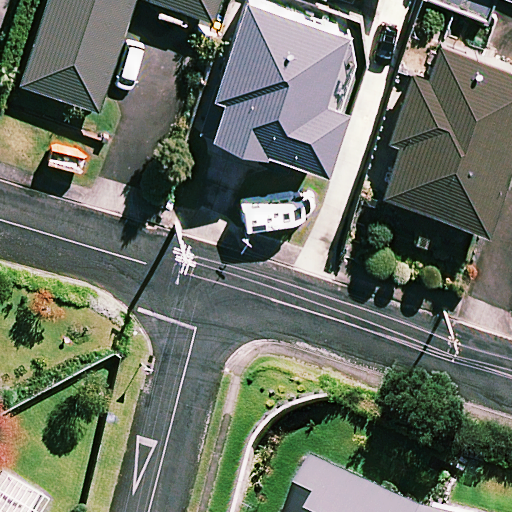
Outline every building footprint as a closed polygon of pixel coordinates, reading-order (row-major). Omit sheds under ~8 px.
[(47,0),(19,84),(97,110),(133,0),(151,0),(210,19),(216,0),(47,0)] [(309,0),(288,64),(332,79),(357,0),(309,0)] [(429,0),(430,0),(486,20),(493,0),(429,0)] [(511,144),(511,69),(436,44),(426,75),(412,70),(389,140),(398,143),(381,196),(484,230),(511,144)] [(444,511),(415,511),(321,462),(294,511),(473,511),(448,505),(444,511)] [(38,511),(46,499),(3,476),(0,482),(0,511),(38,511)]
